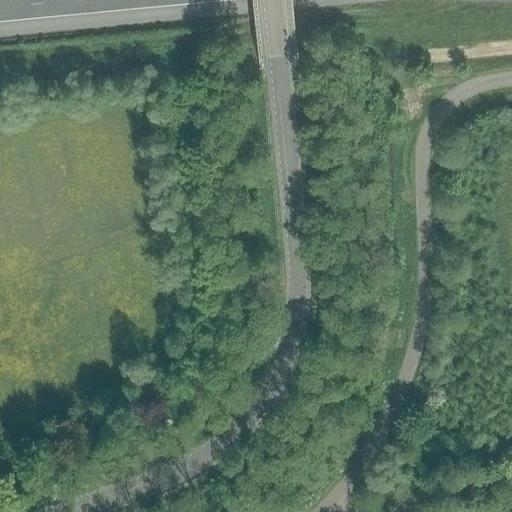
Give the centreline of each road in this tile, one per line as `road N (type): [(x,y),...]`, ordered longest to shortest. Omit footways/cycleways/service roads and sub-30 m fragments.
road 1 (tertiary): [(77,511),(216,451),(265,403),(288,359),(300,283),(274,0)]
road 2 (unclassified): [(319,511),(369,454),(412,365),(427,303),(423,150),(433,121),(465,89),(511,78)]
